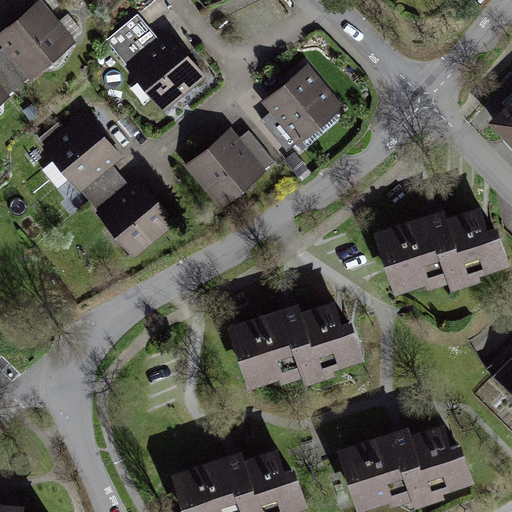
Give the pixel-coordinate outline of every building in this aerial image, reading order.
[(44,1),(1,37),(35,77),(78,41),(44,1)] [(131,69),(171,114),(212,78),(172,33),(131,69)] [(304,148),(354,108),(324,70),(274,109),(304,148)] [(0,83),(0,108),(12,99),(0,83)] [(511,106),(491,127),(511,148),(511,106)] [(87,115),(48,146),(84,191),(123,161),(87,115)] [(234,133),(190,169),(226,212),(270,176),(234,133)] [(143,182),(102,214),(137,258),(178,226),(143,182)] [(429,213),(378,232),(397,287),(448,268),(452,278),(505,259),(485,203),(444,217),(442,209),(429,213)] [(229,321),(249,381),(300,364),(303,372),(356,354),(335,291),(299,304),(297,298),(288,301),(229,321)] [(492,373),(506,387),(511,381),(511,354),(492,373)] [(337,447),(361,506),(412,486),(415,494),(467,474),(443,413),(405,427),(403,421),(394,425),(337,447)] [(180,472),(195,511),(225,511),(245,505),(247,511),(253,511),(301,494),(281,442),(247,455),(244,448),(232,452),(180,472)]
